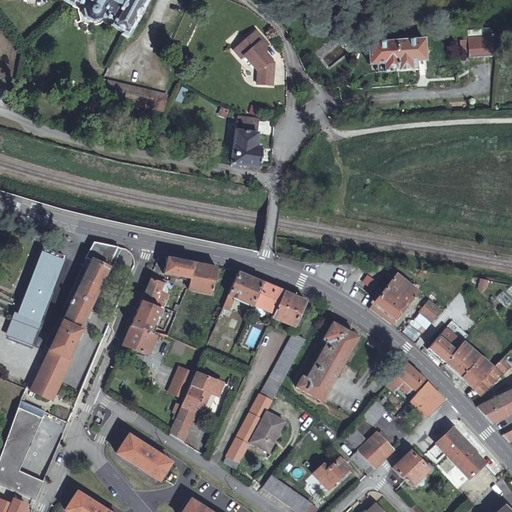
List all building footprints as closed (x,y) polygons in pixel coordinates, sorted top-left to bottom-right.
[(59,0),(71,6),(73,2),(83,7),(80,11),(83,18),(90,22),(99,20),(102,17),(111,22),(109,26),(126,35),(144,0),(59,0)] [(267,43),(254,29),(233,49),(241,57),(243,54),(257,70),(256,82),(272,83),(273,62),(264,52),(264,46),(267,43)] [(490,36),(489,29),(480,29),(481,37),(490,36)] [(492,56),(490,36),(481,37),(466,38),(468,58),(492,56)] [(423,39),(396,41),(398,71),(410,70),(409,61),(418,61),(424,60),(423,39)] [(398,71),(396,41),(367,43),(369,64),(375,64),(384,63),(384,72),(398,71)] [(419,70),(418,61),(409,61),(410,70),(419,70)] [(384,72),(384,63),(375,64),(375,73),(384,72)] [(166,94),(102,80),(98,96),(162,111),(166,94)] [(228,111),(220,108),(217,115),(226,118),(228,111)] [(254,118),(237,115),(230,164),(258,168),(262,151),(254,149),(255,145),(258,118),(255,118),(254,118)] [(109,246),(93,242),(85,257),(87,258),(78,278),(63,310),(56,326),(59,327),(48,351),(67,359),(80,330),(80,329),(97,293),(93,291),(95,285),(99,287),(108,267),(100,264),(109,246)] [(121,248),(109,246),(100,264),(108,267),(111,269),(121,248)] [(56,254),(38,247),(28,273),(32,275),(26,290),(18,313),(15,320),(39,330),(42,322),(39,321),(62,261),(61,261),(63,257),(56,254)] [(190,278),(193,262),(165,256),(162,273),(175,276),(173,284),(186,286),(188,278),(190,278)] [(216,266),(193,262),(190,278),(188,278),(186,286),(185,289),(211,293),(216,266)] [(362,268),(305,264),(305,271),(339,289),(345,277),(349,269),(354,272),(353,274),(358,277),(362,268)] [(253,305),(262,281),(237,271),(234,278),(232,281),(223,304),(222,306),(228,309),(229,305),(233,297),(239,299),(252,304),(253,305)] [(416,292),(394,274),(372,301),(368,307),(390,323),(394,319),(416,292)] [(130,324),(152,331),(161,310),(152,306),(162,283),(150,278),(130,324)] [(486,280),(479,278),(476,283),(482,287),(486,280)] [(253,305),(273,313),(283,290),(262,281),(253,305)] [(482,287),(476,283),(474,286),(479,292),(482,287)] [(283,290),(273,313),(272,315),(294,324),(305,299),(299,297),(283,290)] [(239,299),(233,297),(229,305),(235,308),(239,299)] [(424,306),(435,316),(440,310),(429,300),(424,306)] [(215,323),(219,313),(221,308),(216,306),(210,321),(215,323)] [(222,306),(221,308),(219,313),(225,316),(228,309),(222,306)] [(418,313),(429,322),(435,316),(424,306),(418,313)] [(173,320),(176,311),(172,310),(171,309),(167,317),(173,320)] [(225,316),(219,313),(215,323),(211,333),(216,336),(225,316)] [(424,329),(429,322),(418,313),(413,320),(424,329)] [(427,348),(443,362),(453,350),(461,341),(466,335),(450,321),(437,337),(436,338),(427,348)] [(332,323),(331,322),(322,339),(328,342),(308,379),(304,378),(301,376),(295,387),(320,401),(321,399),(328,387),(335,374),(356,336),(332,323)] [(130,324),(129,326),(151,334),(152,331),(130,324)] [(151,334),(129,326),(121,345),(145,352),(152,334),(151,334)] [(304,338),(292,332),(260,393),(272,399),(278,387),(304,338)] [(216,336),(211,333),(208,339),(214,341),(216,336)] [(461,341),(453,350),(443,362),(459,377),(471,388),(471,387),(491,368),(477,356),(461,341)] [(67,359),(48,351),(38,374),(59,384),(70,360),(67,359)] [(491,368),(471,387),(480,395),(508,366),(504,362),(500,358),(491,368)] [(421,378),(404,363),(394,374),(385,385),(393,392),(398,386),(406,393),(407,392),(410,388),(411,389),(421,378)] [(168,391),(183,397),(192,376),(178,370),(168,391)] [(194,372),(192,376),(183,397),(180,406),(191,410),(195,403),(200,406),(203,407),(210,392),(217,395),(222,383),(214,379),(214,380),(194,372)] [(59,384),(38,374),(30,391),(51,401),(59,384)] [(443,400),(427,384),(421,391),(411,401),(425,415),(441,400),(442,401),(443,400)] [(495,397),(505,416),(511,412),(511,388),(508,391),(495,397)] [(421,391),(418,389),(406,403),(422,418),(425,415),(411,401),(421,391)] [(238,463),(249,442),(265,412),(271,401),(258,394),(224,456),(226,457),(238,463)] [(389,403),(382,397),(378,401),(385,408),(389,403)] [(505,416),(495,397),(477,406),(475,407),(490,423),(505,416)] [(384,409),(374,400),(361,416),(371,425),(384,409)] [(44,412),(19,401),(10,426),(0,456),(0,486),(34,501),(42,481),(18,471),(44,412)] [(195,403),(191,410),(195,412),(196,413),(200,406),(195,403)] [(175,417),(190,423),(195,412),(191,410),(180,406),(175,417)] [(283,421),(265,412),(249,442),(267,451),(278,429),(279,429),(283,421)] [(182,442),(190,423),(175,417),(168,433),(182,442)] [(460,436),(451,427),(434,443),(467,478),(483,463),(459,438),(460,436)] [(363,438),(354,428),(344,438),(354,448),(363,438)] [(511,438),(511,429),(501,435),(507,441),(511,438)] [(375,433),(356,451),(370,464),(373,467),(391,450),(375,433)] [(145,446),(127,436),(116,453),(158,480),(169,462),(151,451),(152,449),(146,445),(145,446)] [(362,470),(370,464),(356,451),(350,457),(362,470)] [(421,463),(409,451),(382,476),(388,482),(397,473),(402,478),(409,486),(427,469),(425,467),(427,466),(423,461),(421,463)] [(234,469),(238,463),(226,457),(222,463),(234,469)] [(348,468),(337,457),(327,468),(322,463),(311,473),(326,489),(348,468)] [(388,482),(393,487),(398,482),(402,478),(397,473),(388,482)] [(304,511),(311,502),(270,474),(266,479),(262,486),(298,511),(304,511)] [(403,487),(398,482),(393,487),(398,492),(403,487)] [(93,503),(76,492),(65,510),(68,511),(107,511),(100,507),(101,505),(94,501),(93,503)] [(10,504),(0,499),(0,511),(26,511),(28,509),(25,508),(27,506),(12,500),(10,504)] [(208,511),(189,500),(181,511),(212,511),(209,510),(208,511)] [(382,511),(374,503),(364,511),(382,511)]
